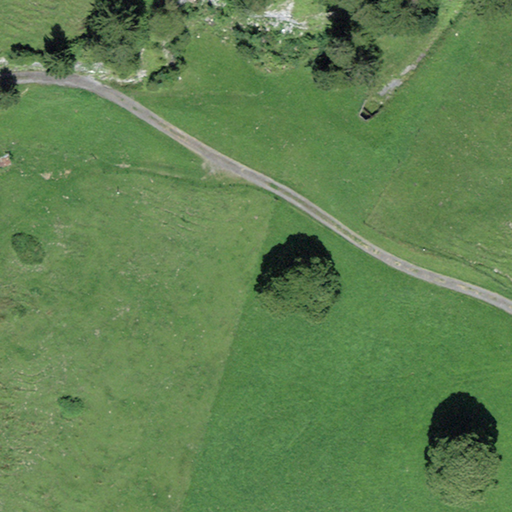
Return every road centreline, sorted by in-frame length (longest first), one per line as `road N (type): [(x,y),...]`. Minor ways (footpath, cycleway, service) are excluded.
road 1 (track): [(511,308),(358,244),(238,167)]
road 2 (track): [(238,167),(181,142),(132,102),(88,82),(36,74),(0,81)]
